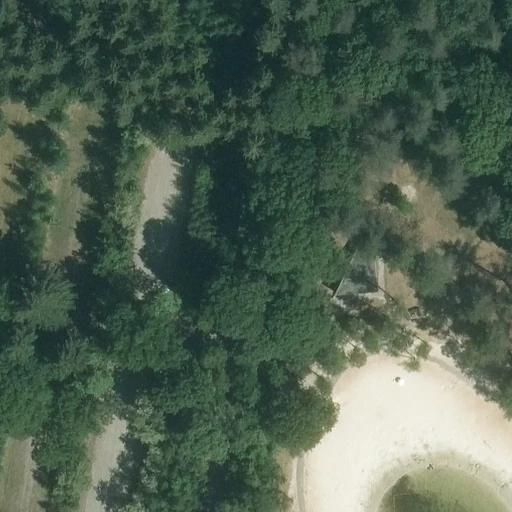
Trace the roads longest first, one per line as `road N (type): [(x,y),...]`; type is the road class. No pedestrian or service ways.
road 1 (unclassified): [(207,511),(291,0)]
road 2 (track): [(92,107),(20,511)]
